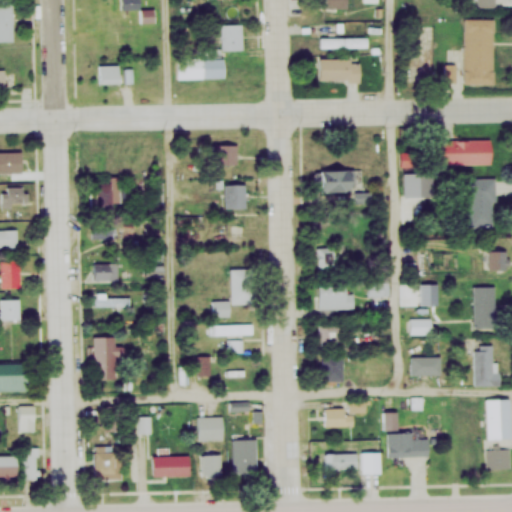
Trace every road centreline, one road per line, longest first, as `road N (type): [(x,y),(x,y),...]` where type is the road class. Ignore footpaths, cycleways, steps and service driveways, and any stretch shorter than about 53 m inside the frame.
road 1 (residential): [(294,511),(278,0)]
road 2 (residential): [(71,511),(57,0)]
road 3 (residential): [(0,120),(511,107)]
road 4 (secondary): [(294,511),(511,507)]
